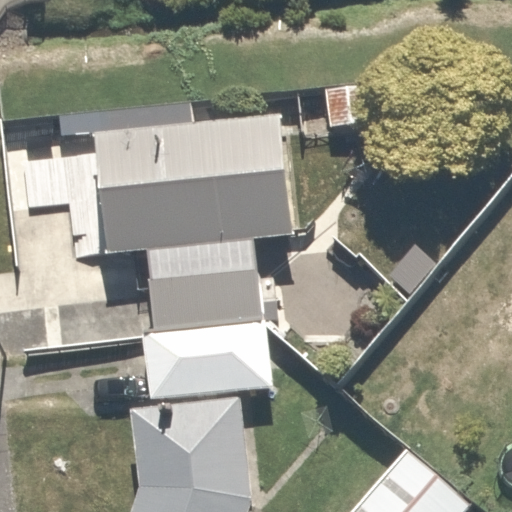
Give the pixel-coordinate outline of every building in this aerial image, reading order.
[(373,86),(330,89),(332,132),(376,129),(373,86)] [(161,341),(267,328),(259,250),(299,246),(285,126),(99,147),(112,265),(151,261),(161,341)] [(154,411),(278,396),(269,328),(267,328),(161,341),(146,343),(154,411)] [(255,511),(256,508),(244,408),(134,420),(143,496),(137,511),(255,511)] [(469,511),(410,460),(365,511),(469,511)]
